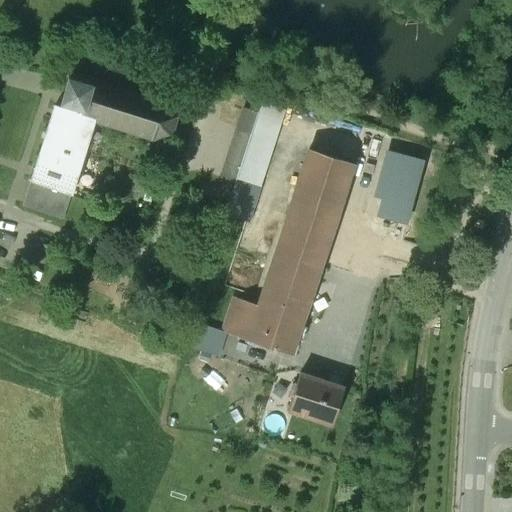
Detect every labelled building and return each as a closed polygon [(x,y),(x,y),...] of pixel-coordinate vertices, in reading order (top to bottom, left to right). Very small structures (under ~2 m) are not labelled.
[(175,116),(163,103),(167,87),(95,66),(91,81),(90,80),(89,84),(68,78),(61,102),(63,103),(61,110),(94,120),(152,138),(170,135),(175,116)] [(254,185),(279,109),(261,103),(251,134),(236,179),(254,185)] [(94,120),(61,110),(54,107),(42,144),(83,157),(94,120)] [(235,183),(236,179),(251,134),(238,130),(222,179),(235,183)] [(83,157),(42,144),(30,181),(71,194),(83,157)] [(290,355),(352,163),(308,149),(268,271),(265,270),(264,275),(267,276),(258,305),(246,340),(290,355)] [(421,161),(395,154),(376,224),(402,231),(421,161)] [(71,194),(30,181),(23,205),(63,219),(71,194)] [(246,340),(258,305),(232,297),(221,331),(221,332),(224,333),(246,340)] [(216,356),(224,333),(221,332),(221,331),(200,323),(192,348),(216,356)] [(343,387),(299,373),(287,412),(331,426),(343,387)]
